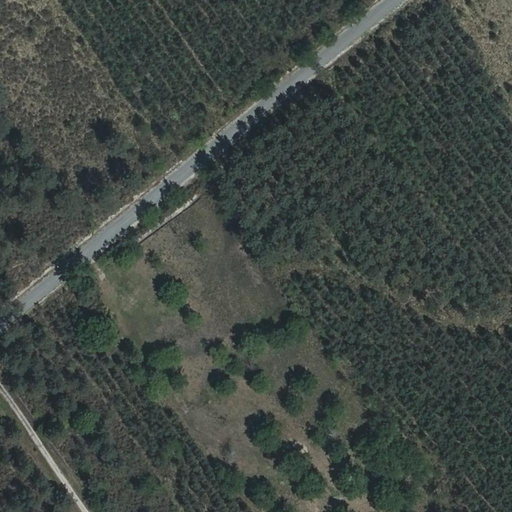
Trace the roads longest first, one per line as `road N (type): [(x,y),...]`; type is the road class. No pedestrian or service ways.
road 1 (residential): [(0,324),(395,0)]
road 2 (track): [(86,511),(0,387)]
